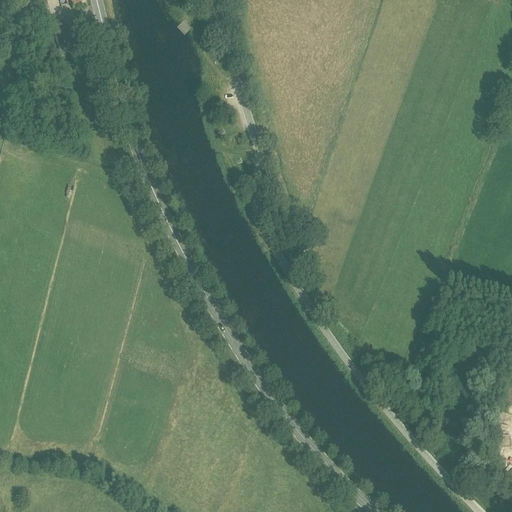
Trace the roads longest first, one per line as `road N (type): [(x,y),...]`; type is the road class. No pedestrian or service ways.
road 1 (unclassified): [(479,511),(352,369),(269,239),(255,205),(257,149),(214,0)]
road 2 (secondary): [(373,511),(280,410),(192,271),(136,149),(96,0)]
